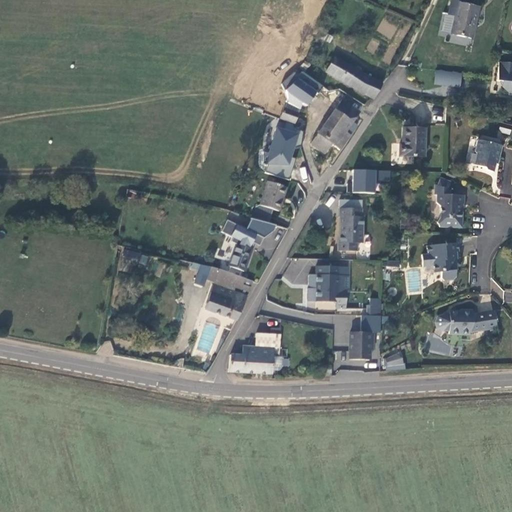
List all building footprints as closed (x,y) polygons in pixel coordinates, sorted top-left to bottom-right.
[(472,39),(479,8),(459,3),(459,0),(450,0),(448,14),(455,16),(451,34),(472,39)] [(324,33),(321,38),(330,43),(332,37),(324,33)] [(334,57),(326,72),(338,79),(359,91),(374,99),(382,85),(361,73),(363,70),(358,67),(356,70),(334,57)] [(511,63),(499,62),(497,81),(503,81),(503,87),(509,88),(508,95),(511,95),(511,63)] [(309,85),(312,79),(298,69),(292,74),(309,85)] [(435,70),(433,84),(460,87),(462,72),(435,70)] [(347,94),(343,100),(360,112),(365,105),(347,94)] [(276,118),(293,125),(301,105),(287,100),(284,107),(280,106),(276,118)] [(343,100),(342,100),(330,116),(318,134),(311,144),(325,154),(331,144),(340,150),(350,135),(346,132),(347,130),(352,133),(357,126),(353,123),(360,112),(343,100)] [(303,131),(277,123),(265,162),(268,162),(265,171),(288,179),(303,131)] [(500,123),(498,131),(509,134),(511,126),(500,123)] [(424,128),(402,127),(402,144),(399,144),(399,156),(424,157),(424,128)] [(475,151),(476,154),(474,164),(473,165),(484,168),(486,170),(493,172),(497,158),(499,159),(502,146),(478,140),(475,151)] [(466,162),(474,164),(476,154),(469,153),(466,162)] [(305,166),(299,168),(302,179),(307,178),(305,166)] [(352,169),(352,192),(375,193),(375,181),(390,182),(391,170),(352,169)] [(437,186),(447,190),(450,182),(440,178),(437,186)] [(279,211),(286,187),(267,181),(260,205),(257,204),(252,219),(268,223),(273,209),(279,211)] [(461,212),(461,204),(464,205),(464,195),(450,195),(450,191),(447,190),(437,186),(435,185),(434,195),(437,195),(437,203),(440,207),(440,218),(437,223),(440,227),(461,228),(462,212),(461,212)] [(362,209),(339,208),(339,217),(340,217),(339,242),(337,242),(337,251),(356,251),(357,243),(362,243),(363,217),(361,217),(362,209)] [(269,240),(273,227),(226,215),(223,228),(269,240)] [(244,272),(252,249),(237,243),(232,255),(225,253),(221,263),(244,272)] [(459,259),(458,243),(426,246),(427,254),(422,255),(423,267),(433,266),(434,273),(441,272),(441,278),(444,281),(453,280),(456,277),(454,260),(459,259)] [(244,272),(247,273),(255,250),(252,249),(244,272)] [(123,267),(146,270),(148,253),(125,251),(123,267)] [(215,282),(220,269),(202,265),(200,271),(207,274),(205,279),(215,282)] [(381,312),(381,299),(370,299),(370,290),(348,289),(349,267),(316,266),(316,275),(315,275),(314,285),(316,285),(315,302),(337,302),(337,309),(366,309),(366,311),(381,312)] [(246,296),(252,281),(220,269),(215,282),(205,308),(237,320),(246,296)] [(460,312),(452,312),(449,317),(443,315),(437,317),(435,323),(437,329),(443,331),(449,329),(448,334),(470,334),(470,333),(496,328),(493,311),(475,314),(472,310),(460,310),(460,312)] [(372,333),(350,332),(349,360),(369,360),(370,350),(372,350),(372,333)] [(230,355),(228,372),(272,375),(272,371),(273,356),(278,356),(280,335),(270,334),(256,334),(255,347),(243,346),(242,355),(232,355),(230,355)] [(383,357),(387,372),(405,367),(401,352),(383,357)] [(283,357),(278,356),(273,356),(272,371),(279,371),(282,369),(283,357)]
